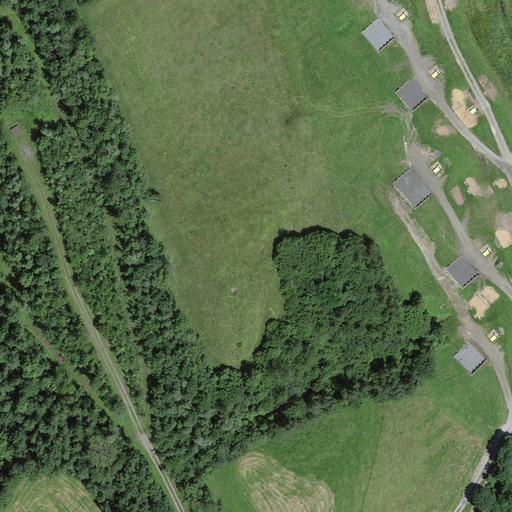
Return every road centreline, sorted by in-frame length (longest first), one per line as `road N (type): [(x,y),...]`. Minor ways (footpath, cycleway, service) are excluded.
road 1 (track): [(181,511),(66,267),(23,140)]
road 2 (track): [(511,168),(433,94),(381,0)]
road 3 (track): [(511,168),(439,0)]
road 4 (track): [(511,290),(463,242),(415,149)]
